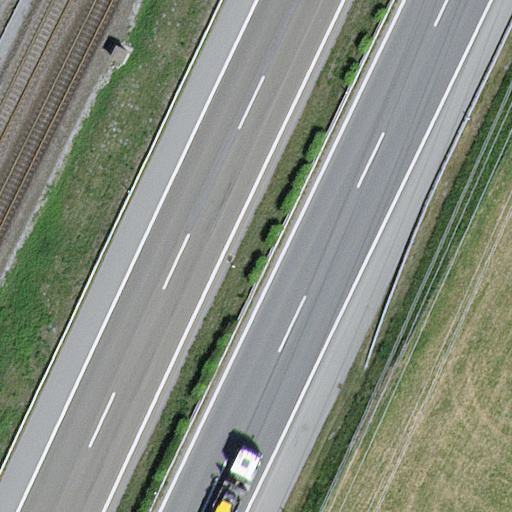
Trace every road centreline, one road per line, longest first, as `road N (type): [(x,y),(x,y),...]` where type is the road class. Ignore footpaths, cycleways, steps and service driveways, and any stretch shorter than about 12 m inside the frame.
road 1 (motorway): [(204,511),(447,0)]
road 2 (motorway): [(300,0),(63,511)]
